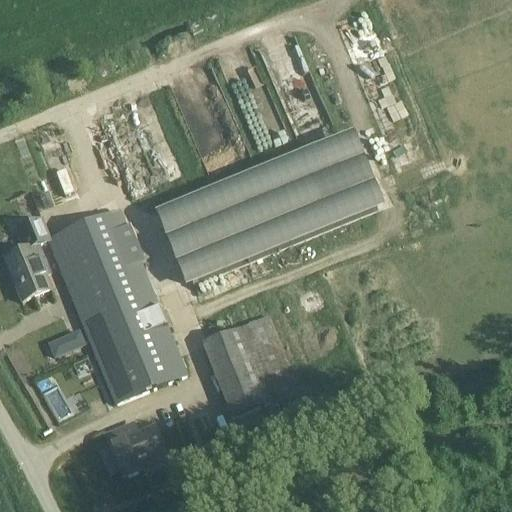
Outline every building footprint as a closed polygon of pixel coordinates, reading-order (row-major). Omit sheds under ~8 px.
[(241,65),(224,72),(233,98),(251,92),(241,65)] [(215,68),(185,77),(203,132),(233,122),(215,68)] [(193,288),(378,213),(347,138),(162,213),(193,288)] [(0,166),(0,221),(2,222),(23,177),(0,166)] [(58,266),(116,409),(189,378),(121,213),(50,241),(41,222),(17,232),(25,251),(3,261),(22,305),(51,292),(46,278),(51,276),(48,270),(58,266)] [(269,406),(277,424),(307,409),(300,392),(269,317),(201,347),(232,422),(269,406)] [(64,341),(69,354),(84,348),(79,334),(64,341)] [(90,418),(109,410),(96,381),(77,389),(90,418)] [(106,437),(122,478),(151,467),(151,468),(168,461),(155,429),(138,436),(134,426),(106,437)] [(226,456),(223,448),(214,452),(217,460),(226,456)]
